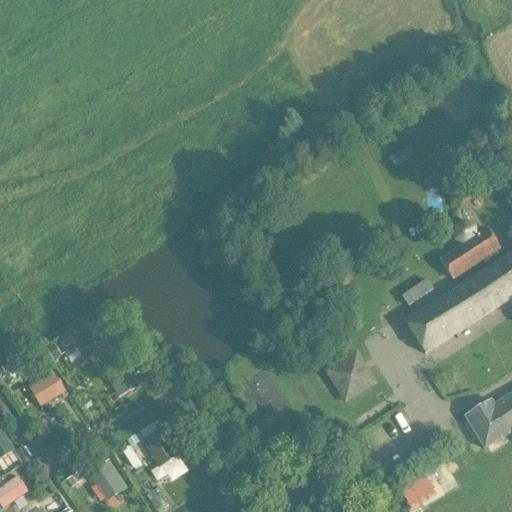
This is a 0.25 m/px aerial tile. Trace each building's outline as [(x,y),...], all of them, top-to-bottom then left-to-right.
[(460,227),(455,230),(455,241),(464,245),(475,239),(474,229),(464,224),(460,227)] [(489,232),(441,262),(453,281),(483,262),(488,270),(405,324),(425,355),(511,299),(511,254),(501,262),(496,254),(500,251),(489,232)] [(324,373),(344,406),(377,385),(357,352),(324,373)] [(108,381),(119,400),(138,389),(127,371),(108,381)] [(41,409),(65,394),(54,374),(29,389),(41,409)] [(511,434),(511,397),(495,407),(492,403),(479,411),(465,419),(484,452),(511,434)] [(43,426),(37,429),(43,439),(49,436),(43,426)] [(0,460),(14,452),(0,428),(0,460)] [(179,457),(162,431),(142,444),(159,470),(179,457)] [(90,478),(107,504),(127,490),(110,465),(90,478)] [(82,482),(77,474),(66,482),(72,489),(82,482)] [(16,478),(0,489),(0,505),(4,511),(28,494),(16,478)] [(56,502),(46,509),(47,511),(55,511),(60,509),(56,502)]
